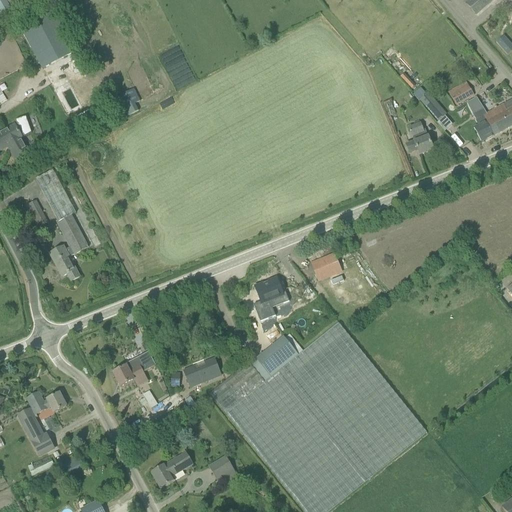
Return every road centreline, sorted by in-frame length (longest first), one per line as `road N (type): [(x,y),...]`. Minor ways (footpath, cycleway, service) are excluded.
road 1 (tertiary): [(45,334),(511,151)]
road 2 (unclassified): [(152,511),(94,400),(45,334)]
road 3 (unclassified): [(45,334),(0,212)]
